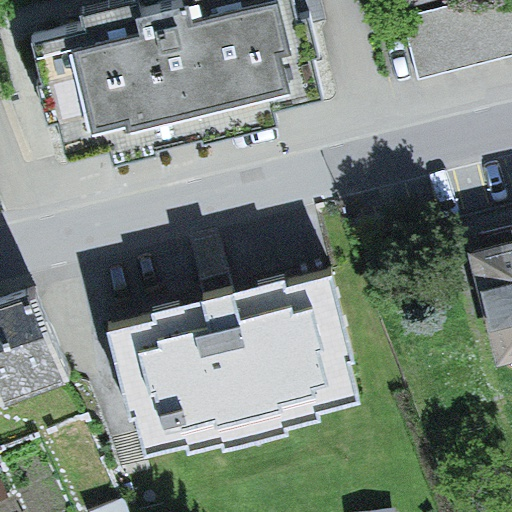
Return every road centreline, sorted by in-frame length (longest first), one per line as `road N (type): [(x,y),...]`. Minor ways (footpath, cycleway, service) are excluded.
road 1 (residential): [(511,131),(0,250)]
road 2 (unknown): [(343,0),(386,160)]
